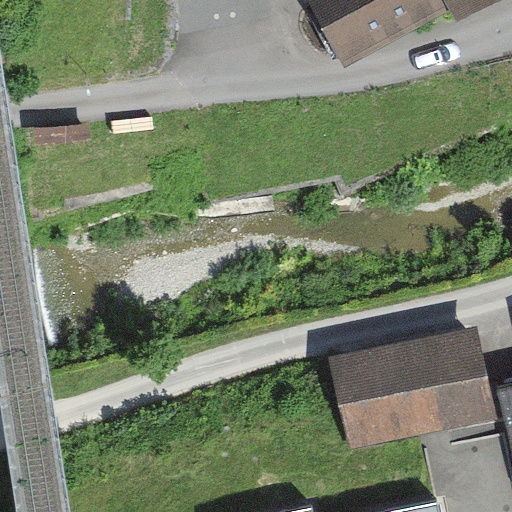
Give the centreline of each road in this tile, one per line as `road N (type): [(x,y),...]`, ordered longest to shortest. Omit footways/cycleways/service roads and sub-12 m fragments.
road 1 (residential): [(0,113),(298,86),(370,74),(511,29)]
road 2 (track): [(330,333),(0,433)]
road 3 (unclassified): [(511,295),(330,333)]
